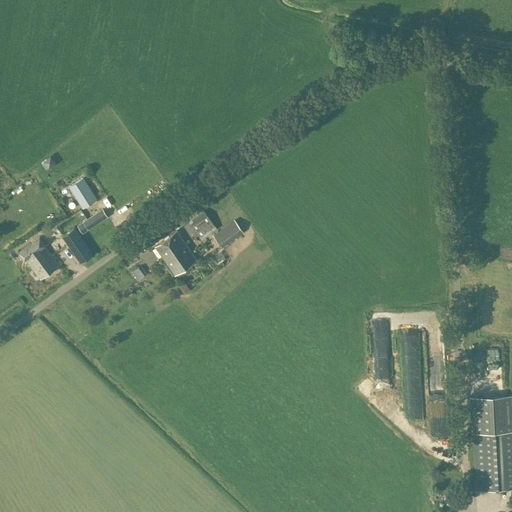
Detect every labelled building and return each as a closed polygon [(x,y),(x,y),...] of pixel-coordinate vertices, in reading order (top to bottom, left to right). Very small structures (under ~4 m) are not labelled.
[(41,164),(46,171),(58,162),(53,155),(41,164)] [(98,199),(84,177),(69,186),(83,209),(98,199)] [(83,234),(108,217),(102,209),(77,225),(83,234)] [(202,239),(216,228),(204,211),(189,221),(202,239)] [(222,248),(244,232),(234,219),(213,236),(222,248)] [(93,254),(75,227),(62,237),(80,263),(93,254)] [(175,275),(197,259),(176,231),(155,246),(175,275)] [(59,266),(44,246),(45,245),(39,237),(19,252),(24,260),(25,259),(40,279),(59,266)] [(139,267),(132,272),(138,280),(145,275),(139,267)] [(511,397),(511,396),(471,398),(476,491),(511,489),(511,397)]
